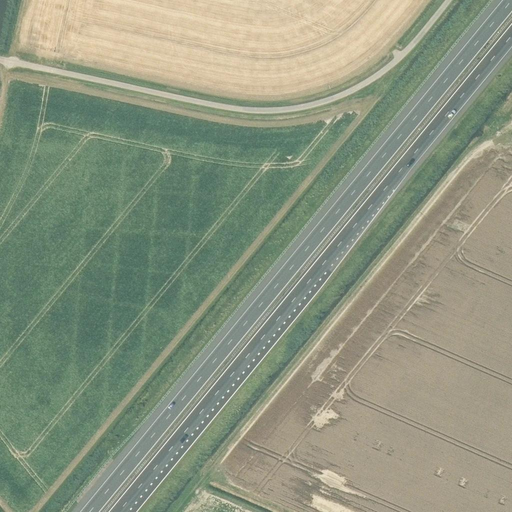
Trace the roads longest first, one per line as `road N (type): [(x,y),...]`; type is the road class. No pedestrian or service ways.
road 1 (motorway): [(511,0),(89,511)]
road 2 (motorway): [(118,511),(511,35)]
road 3 (unclassified): [(0,60),(231,109),(278,111),(363,84),(410,47),(448,0)]
